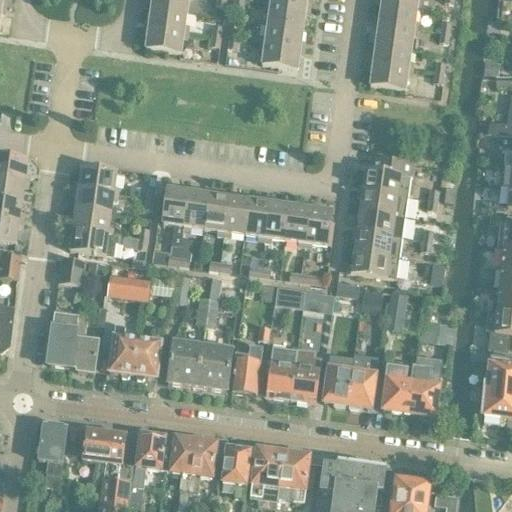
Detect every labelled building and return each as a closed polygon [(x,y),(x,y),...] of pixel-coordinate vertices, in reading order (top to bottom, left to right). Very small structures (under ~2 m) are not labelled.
[(186,18),(188,0),(152,0),(151,13),(186,18)] [(306,14),(307,0),(271,0),(270,9),(306,14)] [(417,14),(418,0),(383,0),(382,9),(417,14)] [(454,9),(454,0),(444,0),(444,8),(454,9)] [(224,13),(226,3),(216,1),(215,12),(224,13)] [(242,16),(244,5),(234,4),(232,14),(242,16)] [(303,35),(306,14),(270,9),(267,30),(303,35)] [(414,35),(417,14),(382,9),(379,30),(414,35)] [(184,39),(186,18),(151,13),(148,34),(184,39)] [(440,37),(450,39),(451,28),(441,27),(440,37)] [(301,55),(303,35),(267,30),(265,50),(301,55)] [(411,55),(414,35),(379,30),(376,50),(411,55)] [(211,42),(220,44),(222,33),(212,32),(211,42)] [(181,60),(184,39),(148,34),(145,55),(181,60)] [(228,45),(238,46),(239,36),(230,34),(228,45)] [(448,49),(450,39),(440,37),(438,48),(448,49)] [(219,54),(220,44),(211,42),(209,53),(219,54)] [(236,56),(238,46),(228,45),(227,55),(236,56)] [(298,76),(301,55),(265,50),(262,71),(298,76)] [(408,75),(411,55),(376,50),(373,71),(408,75)] [(434,78),(444,79),(446,69),(436,67),(434,78)] [(485,68),(484,80),(498,80),(499,68),(485,68)] [(406,96),(408,75),(373,71),(370,91),(406,96)] [(443,90),(444,79),(434,78),(433,88),(443,90)] [(511,130),(506,130),(488,129),(487,140),(499,141),(511,142),(511,130)] [(511,151),(511,142),(499,141),(498,151),(511,151)] [(0,183),(25,187),(28,166),(0,161),(0,183)] [(366,176),(363,196),(408,203),(410,183),(412,183),(414,170),(372,164),(370,177),(366,176)] [(79,194),(115,199),(118,178),(82,173),(79,194)] [(0,204),(22,207),(25,187),(0,183),(0,204)] [(511,214),(511,192),(509,210),(497,209),(496,216),(506,217),(509,214),(511,214)] [(145,203),(155,205),(156,195),(146,193),(145,203)] [(183,231),(188,196),(168,193),(163,228),(174,230),(171,251),(181,252),(184,231),(183,231)] [(112,220),(115,199),(79,194),(76,214),(112,220)] [(428,205),(438,207),(439,197),(429,195),(428,205)] [(204,234),(209,200),(188,196),(183,231),(184,231),(204,234)] [(363,196),(360,217),(395,222),(405,223),(408,203),(363,196)] [(224,237),(229,203),(209,200),(204,234),(224,237)] [(153,215),(155,205),(145,203),(143,214),(153,215)] [(245,240),(250,206),(229,203),(224,237),(245,240)] [(0,225),(19,228),(22,207),(0,204),(0,225)] [(436,218),(438,207),(428,205),(427,216),(436,218)] [(265,243),(270,209),(250,206),(245,240),(265,243)] [(496,216),(497,209),(490,208),(489,219),(496,220),(496,216)] [(286,246),(291,212),(270,209),(265,243),(286,246)] [(291,212),(286,246),(298,248),(297,252),(305,253),(305,249),(306,249),(312,215),(291,212)] [(76,214),(73,235),(119,242),(119,241),(109,239),(112,220),(76,214)] [(312,215),(306,249),(305,249),(305,253),(311,254),(312,250),(327,252),(332,218),(312,215)] [(360,217),(357,238),(392,243),(402,244),(405,223),(395,222),(360,217)] [(0,246),(17,249),(19,228),(0,225),(0,246)] [(138,245),(148,246),(150,235),(140,234),(138,245)] [(70,256),(106,261),(114,262),(116,249),(118,250),(119,242),(73,235),(70,256)] [(422,247),(432,248),(434,237),(424,236),(422,247)] [(357,238),(354,258),(399,264),(402,244),(392,243),(357,238)] [(147,256),(148,246),(138,245),(137,255),(147,256)] [(431,258),(432,248),(422,247),(421,257),(431,258)] [(511,275),(511,254),(505,253),(503,275),(511,275)] [(351,279),(387,284),(396,285),(399,264),(354,258),(351,279)] [(1,262),(0,270),(0,283),(17,285),(20,261),(1,259),(1,262)] [(177,271),(179,261),(169,260),(168,270),(177,271)] [(179,261),(177,271),(189,273),(190,263),(179,261)] [(144,274),(146,266),(133,264),(132,272),(144,274)] [(61,265),(58,285),(58,289),(82,292),(85,268),(61,265)] [(218,277),(220,267),(210,266),(209,276),(218,277)] [(89,267),(87,280),(102,282),(104,269),(89,267)] [(220,267),(218,277),(230,279),(231,269),(220,267)] [(259,283),(261,273),(250,272),(248,281),(259,283)] [(261,273),(259,283),(269,284),(271,275),(261,273)] [(511,296),(511,275),(503,275),(500,296),(511,296)] [(300,289),(302,279),(290,277),(289,287),(300,289)] [(302,279),(300,289),(310,290),(311,280),(302,279)] [(123,305),(126,282),(108,280),(105,303),(123,305)] [(126,282),(123,305),(149,309),(152,285),(126,282)] [(187,310),(190,284),(175,282),(172,308),(187,310)] [(212,284),(209,304),(219,305),(222,286),(212,284)] [(338,287),(337,298),(359,301),(361,290),(338,287)] [(275,306),(274,310),(286,312),(288,294),(277,293),(275,306)] [(511,318),(511,296),(500,296),(498,317),(511,318)] [(385,334),(402,336),(407,301),(390,298),(389,307),(385,334)] [(320,299),(317,317),(332,319),(335,301),(325,300),(320,299)] [(362,305),(360,316),(379,318),(381,304),(364,302),(362,302),(362,305)] [(209,304),(199,303),(198,316),(207,317),(209,304)] [(0,359),(8,355),(13,318),(7,318),(9,305),(0,304),(0,359)] [(207,317),(217,318),(219,305),(209,304),(207,317)] [(206,331),(207,317),(198,316),(196,330),(206,331)] [(207,317),(206,331),(216,332),(217,318),(207,317)] [(492,338),(491,347),(490,356),(509,358),(510,351),(499,350),(496,348),(499,345),(511,347),(511,340),(511,318),(498,317),(496,338),(492,338)] [(71,373),(78,321),(54,318),(47,370),(71,373)] [(78,321),(71,373),(77,374),(77,377),(93,379),(97,348),(84,346),(87,323),(78,321)] [(133,381),(137,345),(124,343),(125,332),(114,330),(108,378),(118,379),(120,383),(128,384),(130,381),(133,381)] [(268,347),(270,334),(259,332),(257,346),(268,347)] [(137,345),(133,381),(135,381),(137,385),(143,386),(145,383),(156,384),(163,336),(152,335),(150,347),(137,345)] [(422,335),(421,346),(433,348),(435,337),(422,335)] [(442,338),(440,349),(452,351),(454,339),(442,338)] [(197,393),(202,351),(173,348),(167,389),(197,393)] [(202,351),(197,393),(227,397),(232,355),(202,351)] [(262,354),(251,353),(249,361),(237,359),(236,367),(232,398),(255,401),(262,354)] [(270,370),(265,403),(290,406),(297,357),(272,354),(270,370)] [(297,357),(290,406),(315,410),(321,366),(313,365),(314,360),(297,357)] [(492,363),(489,392),(505,394),(504,398),(511,399),(511,373),(511,374),(511,372),(511,362),(492,360),(492,363)] [(329,370),(323,409),(335,411),(335,413),(344,414),(344,412),(347,412),(352,378),(354,364),(330,361),(329,370)] [(352,378),(347,412),(350,413),(350,415),(359,416),(359,414),(371,415),(377,377),(378,364),(354,361),(354,364),(352,378)] [(414,380),(409,420),(421,421),(421,425),(431,426),(431,423),(435,423),(440,381),(442,367),(416,363),(414,377),(414,380)] [(394,418),(409,420),(414,380),(399,378),(388,377),(383,416),(394,418)] [(505,394),(489,392),(487,392),(483,421),(511,424),(511,399),(504,398),(505,394)] [(67,432),(43,429),(38,466),(49,467),(46,491),(59,493),(67,432)] [(126,441),(87,435),(83,466),(97,468),(94,488),(104,489),(100,511),(128,511),(134,472),(122,470),(126,441)] [(141,438),(131,505),(130,511),(140,511),(141,506),(143,493),(144,493),(147,473),(162,475),(166,442),(141,438)] [(190,498),(197,445),(176,443),(172,476),(184,478),(181,497),(179,511),(188,511),(190,501),(188,501),(189,498),(190,498)] [(197,445),(190,498),(199,499),(202,480),(213,482),(217,448),(197,445)] [(231,450),(230,452),(227,452),(222,487),(237,489),(236,503),(245,504),(251,455),(241,454),(241,452),(231,450)] [(278,504),(278,503),(284,457),(258,454),(251,501),(278,504)] [(284,457),(278,503),(294,505),(294,507),(304,508),(310,461),(284,457)] [(324,469),(320,497),(334,499),(332,511),(376,511),(377,510),(381,511),(386,473),(365,470),(366,468),(353,467),(353,469),(338,467),(337,471),(324,469)] [(424,511),(428,491),(429,491),(430,486),(410,483),(409,489),(398,488),(397,497),(389,496),(388,507),(394,508),(393,511),(395,511),(424,511)] [(59,509),(60,497),(51,496),(50,508),(59,509)] [(436,499),(434,511),(442,511),(456,511),(458,502),(455,502),(436,499)] [(190,501),(188,511),(197,511),(199,502),(190,501)]
